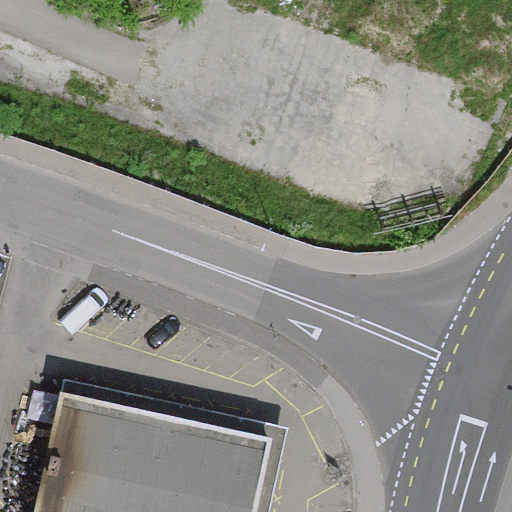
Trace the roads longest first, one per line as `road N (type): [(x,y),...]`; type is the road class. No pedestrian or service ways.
road 1 (residential): [(0,192),(486,377)]
road 2 (secondary): [(486,377),(449,511)]
